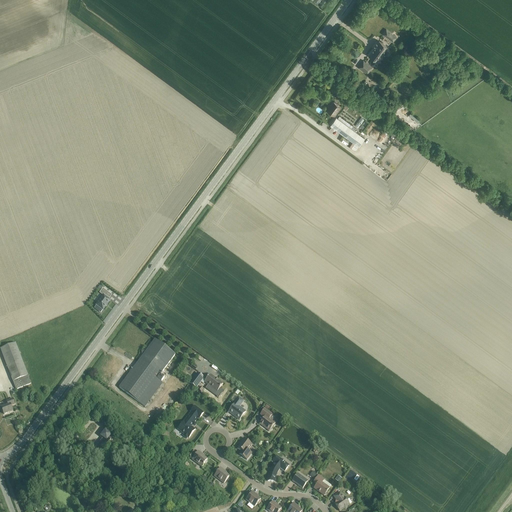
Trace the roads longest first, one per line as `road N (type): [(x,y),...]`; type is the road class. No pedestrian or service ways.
road 1 (secondary): [(0,460),(24,439),(350,0)]
road 2 (residential): [(325,511),(314,499),(267,492),(220,453)]
